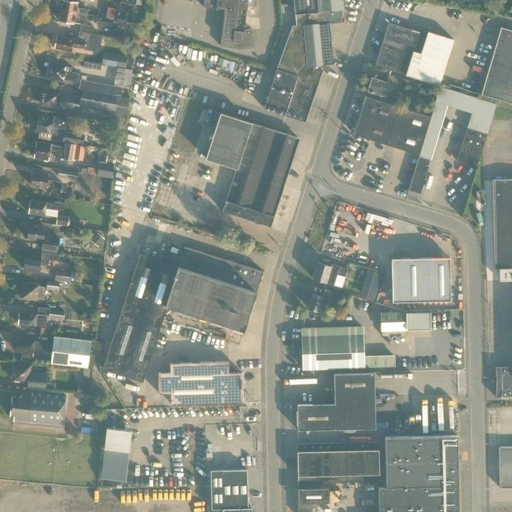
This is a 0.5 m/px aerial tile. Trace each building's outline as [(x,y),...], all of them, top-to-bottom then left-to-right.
[(88,15),(89,9),(77,7),(78,2),(65,0),(62,0),(61,10),(88,15)] [(254,47),(252,29),(245,29),(248,0),(203,0),(203,6),(225,9),(221,46),(244,48),(254,47)] [(334,64),(330,23),(341,22),(344,9),(345,9),(343,0),(294,0),(297,26),(293,26),(278,69),(325,65),(334,64)] [(130,4),(119,2),(115,22),(125,24),(130,4)] [(104,17),(88,15),(61,10),(59,20),(75,23),(76,17),(103,22),(104,17)] [(424,30),(422,33),(389,22),(376,65),(439,85),(454,39),(424,30)] [(92,34),(94,26),(81,24),(80,32),(92,34)] [(482,95),(511,103),(511,30),(501,27),(482,95)] [(102,36),(92,34),(80,32),(78,39),(57,35),(56,41),(55,43),(55,45),(55,48),(72,51),(73,46),(99,52),(102,36)] [(102,64),(125,68),(127,57),(104,52),(102,64)] [(102,64),(84,61),(83,67),(101,70),(102,64)] [(64,78),(78,81),(79,73),(71,72),(72,67),(51,63),(51,65),(50,67),(50,70),(49,77),(64,80),(64,78)] [(325,65),(278,69),(264,107),(306,122),(325,65)] [(123,87),(129,88),(132,70),(117,67),(113,85),(81,79),(79,88),(121,96),(123,87)] [(387,80),(399,84),(401,78),(389,74),(387,80)] [(368,90),(366,96),(385,102),(387,96),(384,95),(388,82),(372,77),(368,90)] [(400,83),(412,87),(413,81),(402,78),(400,83)] [(419,88),(429,92),(432,84),(421,80),(419,88)] [(483,149),(497,104),(441,86),(436,101),(436,102),(431,116),(427,132),(419,155),(409,190),(421,193),(429,166),(428,166),(430,159),(447,105),(472,113),(462,143),(457,161),(477,167),(483,149)] [(129,99),(117,96),(82,90),(81,97),(61,93),(60,102),(58,101),(59,93),(45,90),(44,92),(43,94),(43,96),(42,104),(57,107),(57,106),(59,106),(59,107),(78,111),(79,105),(82,105),(102,108),(101,115),(114,118),(113,123),(125,124),(127,113),(129,99)] [(385,102),(366,96),(354,134),(420,154),(427,132),(431,116),(428,115),(407,109),(385,102)] [(420,109),(409,105),(407,109),(428,115),(429,111),(420,108),(420,109)] [(252,122),(221,113),(207,158),(238,168),(228,201),(227,201),(223,211),(224,211),(224,210),(270,225),(270,226),(271,226),(274,216),(299,138),(252,123),(252,122)] [(65,129),(67,118),(55,116),(54,122),(47,121),(48,117),(39,116),(36,131),(57,135),(58,128),(65,129)] [(84,135),(69,132),(66,134),(64,134),(63,141),(83,144),(84,135)] [(65,146),(51,144),(37,142),(36,144),(35,144),(35,147),(35,148),(34,157),(49,160),(50,155),(52,155),(51,156),(74,160),(75,159),(82,160),(85,146),(65,143),(65,146)] [(99,162),(97,176),(112,178),(114,164),(99,162)] [(78,172),(58,170),(58,176),(77,179),(78,172)] [(60,193),(61,181),(48,179),(49,174),(33,172),(31,185),(47,187),(47,189),(52,190),(51,192),(60,193)] [(511,396),(511,395),(511,178),(493,179),(495,268),(500,268),(501,280),(511,280),(511,372),(510,372),(510,366),(496,366),(497,377),(497,387),(496,397),(511,396)] [(55,204),(53,204),(31,200),(30,206),(29,209),(29,211),(29,213),(45,216),(46,208),(64,211),(65,202),(55,201),(55,204)] [(68,226),(69,216),(57,215),(56,224),(68,226)] [(57,252),(58,250),(60,238),(44,236),(45,228),(29,226),(28,231),(27,231),(26,236),(28,237),(27,238),(36,239),(36,241),(43,243),(42,250),(57,252)] [(66,237),(76,238),(77,229),(67,228),(66,237)] [(98,233),(91,241),(98,246),(105,239),(98,233)] [(263,271),(224,258),(185,246),(180,261),(162,254),(160,260),(140,254),(103,369),(143,382),(167,306),(244,330),(263,271)] [(58,260),(59,254),(43,252),(42,257),(26,255),(26,257),(24,260),(25,262),(24,268),(40,270),(41,264),(48,265),(49,259),(58,260)] [(434,257),(392,258),(393,301),(451,300),(451,268),(450,268),(450,257),(434,257)] [(331,266),(319,262),(314,278),(326,282),(325,287),(332,289),(333,284),(334,285),(337,274),(344,277),(347,268),(332,264),(331,266)] [(56,269),(55,280),(70,282),(71,271),(56,269)] [(46,289),(58,290),(59,282),(47,280),(46,289)] [(37,298),(43,298),(44,287),(38,286),(38,285),(23,283),(23,285),(22,287),(22,290),(21,298),(37,299),(37,298)] [(377,289),(363,285),(359,296),(373,300),(377,289)] [(340,305),(343,295),(325,289),(323,297),(313,294),(309,308),(323,313),(326,300),(340,305)] [(49,318),(63,319),(64,311),(50,309),(49,318)] [(20,312),(19,324),(46,327),(47,315),(20,312)] [(405,334),(405,329),(431,328),(430,312),(381,313),(382,330),(383,335),(405,334)] [(96,319),(86,318),(85,326),(96,327),(96,319)] [(393,355),(363,356),(363,335),(362,335),(362,327),(343,327),(343,328),(313,328),(303,328),(304,336),(303,336),(304,368),(394,366),(393,355)] [(88,367),(91,340),(55,336),(54,343),(17,339),(16,351),(22,352),(21,358),(32,359),(34,348),(54,350),(52,363),(88,367)] [(229,366),(229,361),(170,363),(170,372),(159,372),(159,393),(171,393),(171,404),(243,402),(243,388),(245,386),(245,382),(242,379),(242,372),(236,372),(235,369),(232,366),(229,366)] [(45,389),(47,374),(30,372),(30,366),(15,365),(13,380),(28,381),(28,387),(45,389)] [(376,428),(375,372),(334,373),(335,395),(330,395),(326,398),(327,403),(297,404),(298,430),(376,428)] [(77,392),(88,393),(89,386),(77,385),(77,392)] [(13,421),(63,426),(66,396),(32,393),(32,396),(21,395),(20,397),(12,396),(10,415),(14,415),(13,421)] [(459,396),(446,397),(447,421),(460,421),(459,396)] [(126,481),(129,451),(132,431),(107,428),(101,478),(126,481)] [(459,511),(458,435),(385,437),(386,487),(379,487),(379,511),(459,511)] [(298,451),(298,483),(380,482),(379,442),(298,443),(298,451)] [(511,446),(499,447),(500,487),(511,487),(511,446)] [(248,508),(247,469),(211,470),(212,509),(223,508),(223,511),(252,511),(252,507),(248,508)] [(329,503),(328,488),(298,488),(298,511),(312,511),(313,503),(329,503)]
